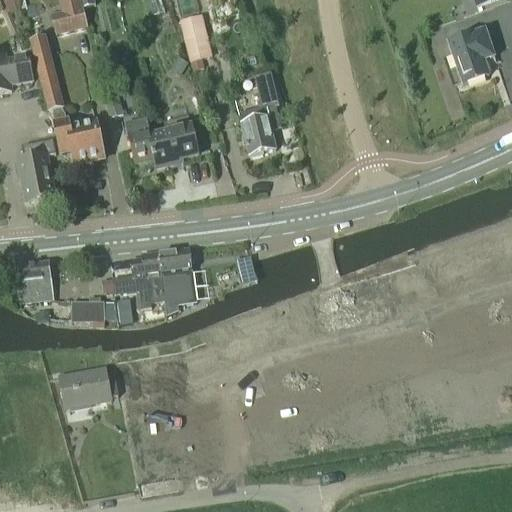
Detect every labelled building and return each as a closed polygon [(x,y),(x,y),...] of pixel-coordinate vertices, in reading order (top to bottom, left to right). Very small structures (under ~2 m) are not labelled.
[(83,10),(80,0),(58,0),(62,15),(52,18),(57,38),(88,30),(83,10)] [(80,0),(83,10),(95,7),(93,0),(80,0)] [(159,0),(152,0),(148,2),(153,18),(164,14),(159,0)] [(474,0),(477,8),(499,0),(474,0)] [(202,19),(179,24),(183,38),(205,33),(202,19)] [(484,34),(448,47),(462,88),(489,79),(484,64),(494,61),(484,34)] [(47,110),(49,114),(52,113),(62,157),(73,154),(76,168),(103,162),(95,126),(68,131),(67,124),(65,124),(62,110),(63,110),(45,40),(31,44),(47,110)] [(0,96),(12,94),(11,88),(33,84),(29,59),(7,63),(6,58),(0,59),(0,96)] [(179,80),(188,66),(177,59),(168,73),(179,80)] [(263,112),(239,118),(240,125),(241,124),(249,159),(275,153),(270,134),(280,132),(275,111),(279,110),(271,77),(255,81),(263,112)] [(109,122),(124,118),(118,94),(103,97),(109,122)] [(146,123),(126,128),(129,140),(135,167),(154,162),(156,172),(174,168),(173,163),(198,157),(192,130),(191,130),(188,119),(164,124),(166,136),(150,140),(149,138),(146,123)] [(55,200),(47,159),(56,157),(53,144),(22,150),(24,163),(17,165),(26,206),(55,200)] [(133,279),(111,282),(112,287),(114,298),(114,299),(136,296),(137,305),(140,305),(141,312),(151,311),(150,306),(165,304),(167,319),(170,318),(177,314),(177,308),(186,307),(195,306),(193,288),(191,275),(190,265),(194,264),(193,255),(189,256),(189,254),(142,258),(143,262),(131,263),(133,279)] [(250,261),(238,262),(242,274),(253,270),(253,269),(250,262),(250,261)] [(16,271),(20,306),(52,302),(48,267),(16,271)] [(112,287),(103,288),(105,299),(114,298),(112,287)] [(71,305),(71,323),(104,323),(104,305),(71,305)] [(48,313),(35,314),(35,320),(36,323),(42,322),(49,322),(48,313)] [(126,315),(118,316),(120,328),(132,326),(131,319),(126,315)] [(123,399),(119,378),(107,380),(105,372),(59,380),(65,412),(111,404),(110,401),(123,399)]
